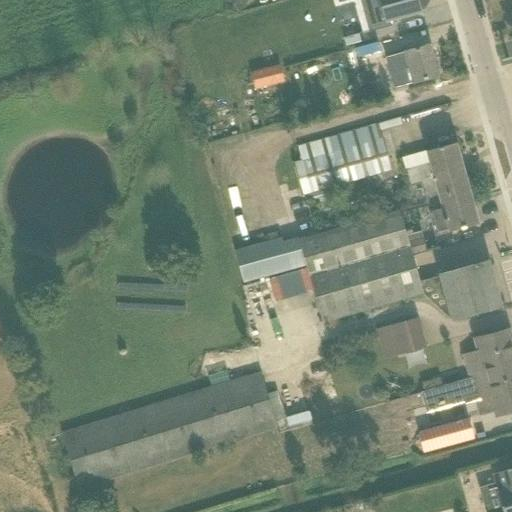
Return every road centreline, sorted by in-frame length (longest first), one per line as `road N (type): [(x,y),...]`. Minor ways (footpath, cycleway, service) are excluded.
road 1 (tertiary): [(511,219),(452,0)]
road 2 (track): [(306,511),(511,455)]
